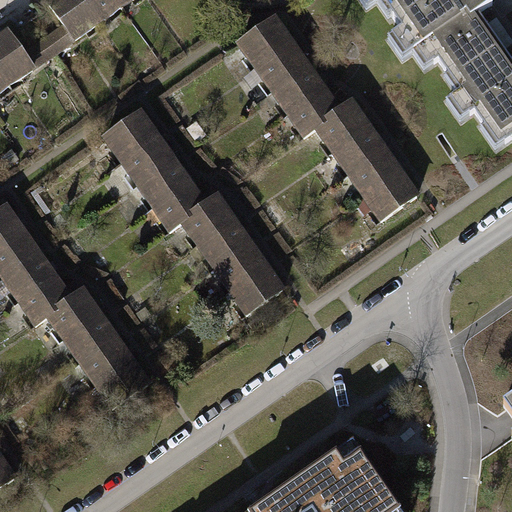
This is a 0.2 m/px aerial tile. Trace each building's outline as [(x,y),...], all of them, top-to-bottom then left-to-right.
[(56,49),(136,0),(53,0),(70,25),(49,38),(56,49)] [(440,0),(374,0),(398,30),(383,41),(399,62),(409,55),(420,71),(434,61),(444,75),(439,78),(452,96),(442,103),(456,123),(471,113),(480,126),(476,129),(492,151),(511,137),(511,80),(469,20),(490,5),(485,0),(451,0),(454,2),(451,4),(446,8),(440,0)] [(357,92),(341,102),(281,8),(238,35),(304,141),(322,129),(380,222),(423,195),(357,92)] [(15,22),(0,31),(0,94),(43,67),(15,22)] [(286,285),(222,186),(207,196),(144,100),(100,128),(171,237),(189,225),(245,312),(286,285)] [(110,405),(151,379),(87,279),(71,289),(12,195),(0,202),(0,270),(35,326),(53,314),(110,405)] [(271,499),(252,511),(402,511),(354,442),(271,499)] [(0,444),(0,484),(18,474),(0,444)]
